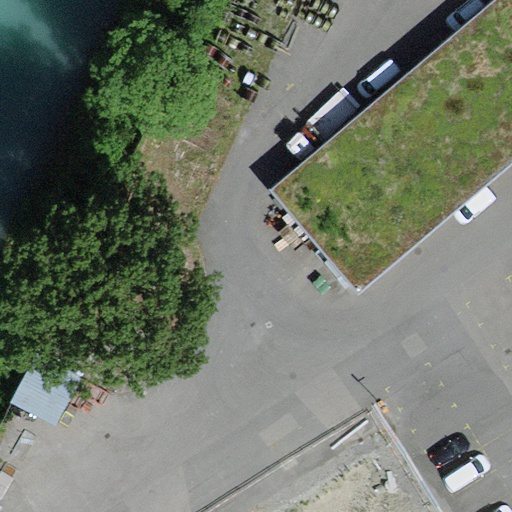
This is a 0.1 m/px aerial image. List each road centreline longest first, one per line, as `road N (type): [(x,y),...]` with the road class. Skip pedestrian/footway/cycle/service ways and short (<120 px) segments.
road 1 (unknown): [(494,266),(177,511)]
road 2 (unknown): [(238,209),(301,74),(356,0)]
